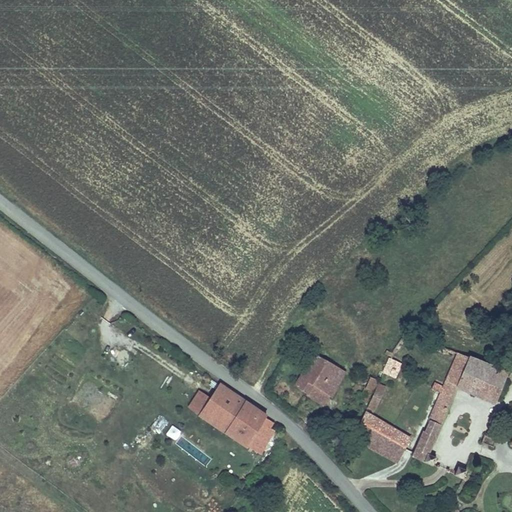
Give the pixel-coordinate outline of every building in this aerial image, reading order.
[(313,395),(317,387),(336,396),(348,370),(319,355),(302,390),(313,395)] [(450,383),(462,389),(501,406),(503,401),(511,378),(462,355),(450,383)] [(396,358),(388,372),(391,374),(399,378),(406,364),(396,358)] [(399,378),(391,374),(388,380),(396,384),(399,378)] [(377,378),(365,401),(372,404),(384,382),(377,378)] [(200,415),(246,446),(259,427),(264,418),(266,416),(217,381),(214,386),(219,389),(213,397),(200,415)] [(445,393),(458,399),(462,389),(450,383),(445,393)] [(332,404),(336,396),(317,387),(313,395),(332,404)] [(385,387),(371,416),(376,418),(390,390),(385,387)] [(192,409),(200,415),(213,397),(205,392),(192,409)] [(433,457),(458,399),(445,393),(429,429),(428,428),(415,458),(435,468),(438,460),(433,457)] [(362,432),(376,439),(384,423),(376,418),(371,416),(362,432)] [(152,428),(162,432),(167,421),(157,417),(152,428)] [(264,418),(259,427),(267,432),(272,423),(264,418)] [(413,439),(384,423),(376,439),(405,455),(413,439)] [(185,447),(193,431),(183,426),(174,442),(185,447)] [(272,435),(267,432),(259,427),(246,446),(259,454),(272,435)] [(484,446),(494,450),(498,441),(487,436),(484,446)] [(371,447),(401,462),(405,455),(376,439),(371,447)] [(469,484),(473,474),(464,470),(460,480),(469,484)]
